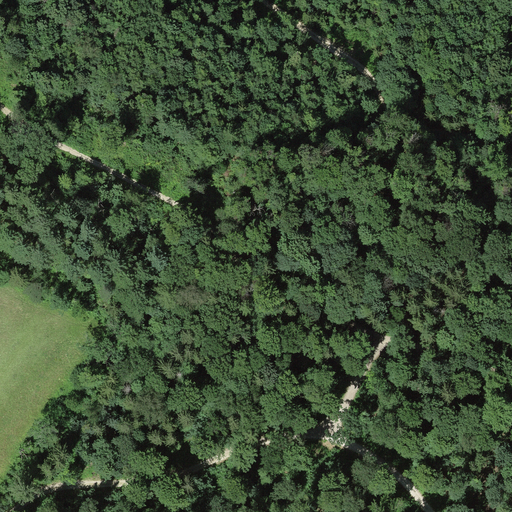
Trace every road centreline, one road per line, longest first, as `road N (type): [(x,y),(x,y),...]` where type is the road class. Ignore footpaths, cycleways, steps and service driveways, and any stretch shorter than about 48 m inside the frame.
road 1 (track): [(378,338),(255,282),(218,230),(0,106)]
road 2 (track): [(8,511),(60,483),(169,477),(263,439),(323,431),(378,338)]
road 3 (track): [(511,156),(466,137),(409,129),(348,52),(276,0)]
road 4 (track): [(511,376),(378,338)]
road 5 (track): [(432,511),(389,462),(323,431)]
